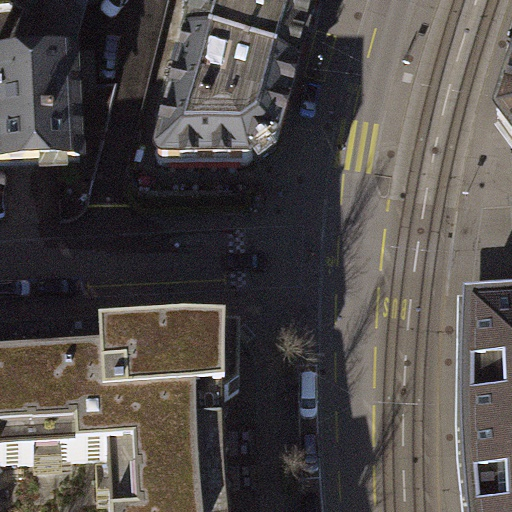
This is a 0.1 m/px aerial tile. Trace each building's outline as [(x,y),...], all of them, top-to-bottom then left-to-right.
[(0,0),(0,6),(17,6),(25,12),(9,63),(74,60),(91,0),(92,0),(105,4),(106,0),(0,0)] [(203,0),(192,44),(295,73),(316,0),(203,0)] [(277,143),(295,73),(192,44),(155,168),(249,167),(277,143)] [(511,51),(490,120),(511,149),(511,51)] [(74,60),(9,63),(0,63),(0,172),(88,169),(85,91),(97,90),(95,59),(74,60)] [(511,511),(511,309),(464,312),(463,435),(468,511),(511,511)] [(233,397),(234,337),(0,346),(0,465),(101,460),(103,511),(220,511),(215,403),(233,397)]
